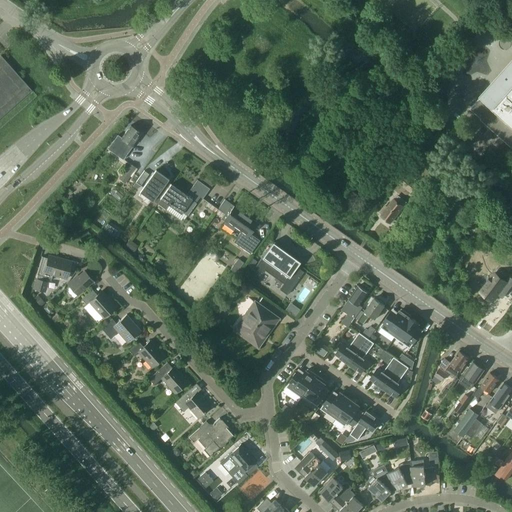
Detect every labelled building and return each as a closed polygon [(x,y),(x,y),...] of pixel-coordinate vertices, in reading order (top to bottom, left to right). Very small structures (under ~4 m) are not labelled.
[(0,117),(31,90),(1,55),(0,55),(0,117)] [(511,60),(480,96),(481,98),(473,107),(484,116),(483,118),(501,135),(504,132),(511,138),(511,60)] [(132,146),(141,133),(136,129),(136,128),(133,126),(131,126),(130,125),(121,138),(117,136),(113,141),(128,151),(132,146)] [(135,180),(142,172),(130,163),(119,179),(125,183),(130,177),(135,180)] [(157,202),(169,186),(165,182),(167,179),(155,170),(140,191),(152,200),(153,199),(157,202)] [(215,180),(205,173),(201,179),(211,186),(215,180)] [(398,182),(413,193),(418,187),(403,176),(398,182)] [(185,195),(170,184),(169,186),(157,202),(157,203),(165,209),(169,203),(186,215),(196,202),(194,202),(199,196),(202,198),(209,188),(197,179),(185,195)] [(78,180),(70,188),(73,191),(81,183),(78,180)] [(390,223),(403,206),(393,198),(380,216),(390,223)] [(249,234),(257,223),(233,206),(224,199),(217,209),(224,214),(220,219),(223,221),(224,220),(240,231),(232,242),(249,255),(259,241),(249,234)] [(303,272),(296,267),(299,262),(272,242),(269,247),(254,268),(261,273),(264,269),(283,283),(279,289),(286,294),(303,272)] [(210,255),(210,256),(210,257),(211,258),(211,259),(212,259),(212,260),(213,260),(214,260),(215,260),(216,260),(217,260),(218,259),(219,258),(219,257),(220,257),(220,256),(220,255),(220,254),(219,254),(219,253),(219,252),(218,252),(218,251),(217,251),(216,251),(215,251),(214,251),(213,251),(212,251),(212,252),(211,252),(211,253),(210,253),(210,254),(210,255)] [(66,279),(69,270),(71,262),(48,255),(47,258),(42,256),(36,274),(37,275),(33,288),(42,291),(44,281),(42,280),(43,276),(51,279),(52,274),(66,279)] [(251,257),(246,263),(252,267),(256,261),(251,257)] [(234,274),(242,264),(237,259),(229,270),(234,274)] [(77,294),(92,280),(84,271),(68,285),(77,294)] [(484,285),(480,291),(492,301),(499,292),(504,295),(511,284),(511,278),(509,276),(505,281),(494,272),(490,278),(489,278),(488,277),(488,278),(484,284),(484,283),(483,284),(484,285)] [(361,307),(358,305),(367,292),(357,286),(340,310),(347,314),(341,323),(347,327),(354,317),(360,310),(361,307)] [(115,307),(101,291),(97,295),(92,289),(81,299),(86,305),(89,302),(103,317),(115,307)] [(360,310),(354,317),(358,320),(357,321),(362,325),(369,315),(375,319),(384,305),(383,304),(379,300),(378,301),(374,298),(363,312),(360,310)] [(257,346),(277,318),(254,302),(234,330),(257,346)] [(47,305),(43,309),(48,315),(51,313),(51,310),(47,305)] [(391,311),(380,327),(395,337),(409,317),(410,315),(404,311),(403,313),(399,310),(396,315),(391,311)] [(140,331),(125,315),(116,323),(111,318),(101,328),(110,338),(118,332),(128,342),(140,331)] [(409,317),(395,337),(410,348),(421,332),(416,328),(419,324),(409,317)] [(340,341),(334,349),(337,352),(335,354),(348,363),(366,337),(359,332),(348,347),(340,341)] [(366,337),(348,363),(361,372),(368,362),(363,358),(374,343),(366,337)] [(164,356),(150,340),(143,346),(138,341),(128,350),(133,355),(138,352),(152,367),(164,356)] [(321,356),(329,346),(321,341),(319,344),(316,342),(311,349),(321,356)] [(384,350),(379,357),(383,360),(388,353),(384,350)] [(455,377),(469,358),(458,350),(450,362),(444,358),(439,365),(455,377)] [(377,368),(370,379),(383,388),(401,362),(393,357),(383,372),(377,368)] [(474,382),(483,369),(482,368),(481,366),(479,364),(477,365),(472,361),(458,381),(462,384),(467,377),(474,382)] [(187,382),(173,366),(172,368),(167,362),(148,379),(154,385),(161,378),(175,393),(187,382)] [(401,362),(383,388),(395,397),(403,386),(398,382),(408,367),(401,362)] [(443,380),(447,373),(441,369),(436,376),(443,380)] [(297,371),(286,387),(301,397),(317,375),(311,371),(309,373),(306,370),(302,375),(297,371)] [(489,392),(498,379),(489,372),(474,393),(478,396),(484,389),(489,392)] [(317,375),(301,397),(301,398),(303,396),(317,406),(327,392),(322,388),(325,384),(321,381),(323,379),(317,375)] [(511,389),(511,388),(503,382),(486,406),(496,412),(511,389)] [(459,413),(476,388),(471,384),(454,410),(459,413)] [(209,407),(196,392),(193,395),(188,390),(174,402),(183,411),(188,407),(198,417),(209,407)] [(331,393),(320,408),(335,419),(349,399),(340,392),(337,396),(331,393)] [(349,399),(335,419),(345,426),(347,422),(353,426),(361,414),(356,410),(359,405),(349,399)] [(486,407),(477,419),(481,422),(490,410),(486,407)] [(461,436),(477,414),(469,408),(453,430),(461,436)] [(366,411),(350,434),(357,439),(366,427),(372,430),(379,420),(366,411)] [(227,440),(233,435),(226,428),(227,427),(219,418),(213,423),(213,425),(210,427),(205,421),(188,437),(193,443),(199,438),(206,446),(203,449),(209,456),(223,444),(222,443),(227,439),(227,440)] [(482,423),(481,422),(477,419),(476,419),(465,433),(472,437),(482,423)] [(498,434),(502,428),(495,424),(491,430),(498,434)] [(325,441),(319,447),(324,451),(329,446),(325,441)] [(258,466),(254,462),(256,460),(251,454),(250,455),(240,444),(228,454),(229,456),(228,457),(227,456),(219,462),(238,483),(258,466)] [(305,477),(314,486),(328,472),(319,463),(320,461),(310,451),(301,461),(305,465),(299,472),(305,478),(305,477)] [(413,484),(411,470),(411,466),(410,463),(398,465),(398,467),(388,473),(396,489),(395,489),(396,490),(408,484),(412,484),(413,484)] [(507,479),(511,472),(511,463),(502,475),(507,479)] [(396,489),(388,473),(384,465),(372,470),(374,473),(365,482),(368,487),(382,500),(391,491),(395,489),(396,489)] [(430,486),(434,473),(436,467),(424,468),(424,465),(411,466),(411,470),(413,484),(412,484),(412,485),(426,484),(430,485),(430,486)] [(205,472),(197,479),(205,487),(212,481),(205,472)] [(334,506),(350,489),(352,487),(347,482),(341,485),(333,477),(320,491),(329,500),(328,500),(334,506)] [(355,511),(363,505),(354,497),(354,495),(355,494),(350,489),(334,506),(339,511),(340,510),(342,511),(355,511)] [(266,498),(257,508),(261,511),(289,511),(285,508),(284,509),(276,500),(272,504),(266,498)]
